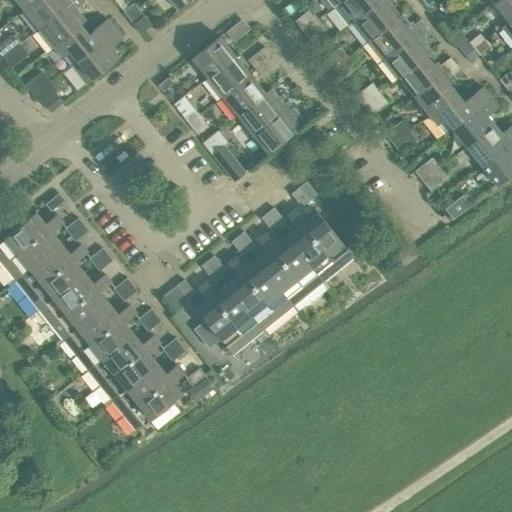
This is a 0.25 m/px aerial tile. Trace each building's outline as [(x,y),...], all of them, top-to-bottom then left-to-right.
[(15,0),(24,10),(36,0),(15,0)] [(36,0),(24,10),(21,13),(36,32),(39,29),(66,7),(69,5),(75,0),(61,0),(60,0),(36,0)] [(66,7),(39,29),(54,48),(81,26),(86,22),(76,9),(84,2),(82,0),(75,0),(69,5),(66,7)] [(169,0),(178,10),(190,0),(169,0)] [(326,0),(333,8),(339,3),(343,0),(326,0)] [(343,0),(339,3),(333,8),(348,27),(355,22),(382,0),(343,0)] [(382,0),(355,22),(370,41),(397,19),(400,16),(390,4),(394,0),(382,0)] [(445,12),(455,3),(452,0),(444,0),(439,5),(445,12)] [(511,0),(498,0),(494,4),(508,22),(511,18),(511,0)] [(128,18),(138,9),(134,3),(123,12),(128,18)] [(455,3),(445,12),(449,17),(460,9),(455,3)] [(138,9),(128,18),(133,25),(144,16),(138,9)] [(397,19),(370,41),(385,60),(426,27),(420,20),(411,27),(401,15),(400,16),(397,19)] [(151,25),(144,16),(133,25),(140,33),(151,25)] [(511,18),(508,22),(501,28),(511,42),(511,18)] [(81,26),(54,48),(62,57),(69,51),(77,61),(116,30),(107,19),(102,23),(88,34),(81,26)] [(426,27),(385,60),(400,78),(427,56),(431,52),(421,40),(430,33),(426,27)] [(116,30),(77,61),(92,79),(119,57),(111,48),(123,39),(116,30)] [(474,49),(485,40),(479,34),(469,42),(474,49)] [(219,36),(192,58),(207,77),(235,56),(219,36)] [(485,40),(474,49),(479,55),(489,46),(485,40)] [(235,56),(207,77),(222,97),(250,75),(235,56)] [(427,56),(400,78),(415,97),(445,73),(456,64),(450,58),(440,66),(436,62),(433,65),(427,56)] [(445,73),(415,97),(430,116),(457,94),(447,81),(460,70),(456,64),(445,73)] [(505,87),(511,80),(511,73),(510,71),(499,80),(505,87)] [(250,75),(222,97),(238,116),(265,94),(250,75)] [(163,92),(174,84),(169,77),(158,86),(163,92)] [(457,94),(430,116),(438,125),(445,119),(453,129),(491,98),(483,87),(477,92),(464,102),(457,94)] [(265,94),(238,116),(252,134),(268,154),(295,132),(300,128),(301,127),(293,118),(298,114),(293,108),(294,107),(293,106),(290,109),(288,107),(285,103),(288,100),(287,99),(286,100),(282,94),(277,98),(271,89),(265,94)] [(50,111),(60,104),(54,96),(44,104),(50,111)] [(491,98),(453,129),(468,147),(495,126),(487,116),(499,107),(491,98)] [(188,124),(199,115),(194,109),(183,118),(188,124)] [(199,115),(188,124),(197,135),(208,126),(199,115)] [(495,126),(468,147),(483,166),(511,142),(511,125),(501,134),(495,126)] [(511,142),(483,166),(498,185),(511,173),(511,142)] [(218,161),(229,153),(224,147),(213,155),(218,161)] [(124,151),(116,157),(120,162),(128,155),(124,151)] [(234,180),(243,172),(234,159),(229,153),(218,161),(223,168),(234,180)] [(309,202),(298,188),(291,194),(302,207),(309,202)] [(50,211),(64,200),(58,193),(45,204),(50,211)] [(267,213),(278,226),(284,221),(273,208),(267,213)] [(296,228),(332,273),(343,265),(306,220),(305,221),(295,209),(287,215),(297,228),(296,228)] [(0,260),(6,268),(51,232),(63,222),(56,214),(44,223),(34,212),(0,239),(0,260)] [(306,220),(343,265),(353,257),(317,212),(306,220)] [(278,226),(267,213),(261,218),(272,231),(278,226)] [(69,234),(83,224),(78,217),(64,228),(69,234)] [(83,224),(69,234),(74,241),(88,230),(83,224)] [(286,236),(322,281),(332,273),(296,228),(286,236)] [(22,288),(67,252),(51,232),(6,268),(22,288)] [(237,237),(248,250),(254,245),(243,232),(237,237)] [(266,252),(302,297),(312,289),(276,244),(275,245),(265,233),(257,239),(267,252),(266,252)] [(276,244),(312,289),(322,281),(286,236),(276,244)] [(248,250),(237,237),(231,242),(242,255),(248,250)] [(38,309),(83,272),(75,262),(87,252),(80,244),(68,253),(67,252),(22,288),(38,309)] [(99,271),(112,260),(102,247),(88,258),(99,271)] [(256,260),(292,305),(302,297),(266,252),(256,260)] [(207,261),(218,274),(224,269),(214,256),(207,261)] [(236,276),(272,321),(282,313),(246,268),(245,269),(235,257),(227,263),(237,276),(236,276)] [(246,268),(282,313),(292,305),(256,260),(246,268)] [(218,274),(207,261),(201,266),(212,279),(218,274)] [(55,329),(100,293),(99,292),(111,282),(104,273),(92,283),(83,272),(38,309),(55,329)] [(226,284),(262,330),(272,321),(236,276),(226,284)] [(118,295),(131,284),(126,278),(113,288),(118,295)] [(173,288),(162,297),(175,313),(191,301),(188,298),(194,293),(184,280),(177,285),(173,288)] [(206,301),(242,346),(252,338),(216,292),(215,293),(205,281),(197,287),(207,300),(206,301)] [(131,284),(118,295),(123,301),(136,290),(131,284)] [(216,292),(252,338),(262,330),(226,284),(216,292)] [(71,349),(116,313),(100,293),(55,329),(71,349)] [(242,346),(206,301),(195,309),(231,354),(242,346)] [(87,369),(132,333),(123,322),(136,312),(129,304),(117,314),(116,313),(71,349),(87,369)] [(142,325),(155,314),(150,308),(137,319),(142,325)] [(155,314),(142,325),(147,331),(160,320),(155,314)] [(511,338),(496,315),(471,332),(491,361),(480,368),(495,389),(506,381),(501,373),(511,365),(511,338)] [(208,347),(219,338),(206,322),(195,330),(208,347)] [(103,389),(148,353),(147,352),(160,342),(153,334),(141,344),(132,333),(87,369),(103,389)] [(166,355),(179,344),(174,338),(161,348),(166,355)] [(179,344),(166,355),(171,361),(184,350),(179,344)] [(119,409),(164,373),(148,353),(103,389),(119,409)] [(450,353),(426,370),(446,398),(434,406),(449,427),(461,419),(455,411),(479,395),(450,353)] [(164,373),(119,409),(136,430),(181,394),(171,382),(184,372),(177,364),(165,374),(164,373)] [(191,386),(204,375),(198,368),(185,378),(191,386)] [(390,392),(371,406),(397,444),(398,444),(416,431),(422,439),(433,430),(418,409),(407,417),(390,392)] [(371,406),(351,420),(371,448),(360,456),(375,477),(387,469),(382,461),(401,448),(398,444),(397,444),(371,406)] [(314,445),(294,458),(321,496),(340,483),(345,491),(357,482),(342,461),(331,469),(314,445)] [(294,458),(275,472),(295,500),(284,508),(286,511),(307,511),(324,500),(321,496),(294,458)] [(266,511),(247,484),(223,501),(230,511),(266,511)]
